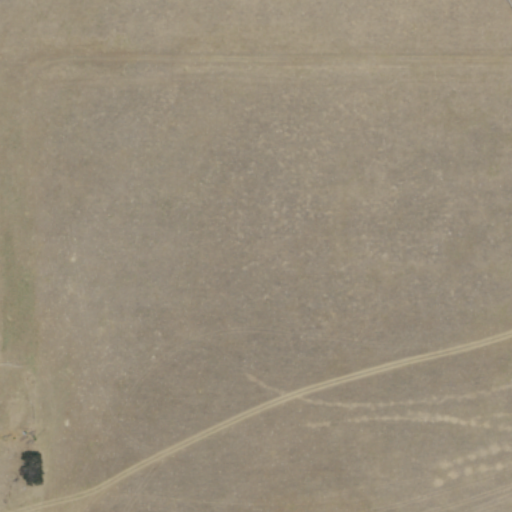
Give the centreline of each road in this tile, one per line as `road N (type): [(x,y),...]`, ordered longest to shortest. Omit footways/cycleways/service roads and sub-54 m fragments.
road 1 (residential): [(511,62),(77,59),(33,72),(0,71)]
road 2 (residential): [(33,72),(20,100),(39,471),(36,493),(17,511)]
